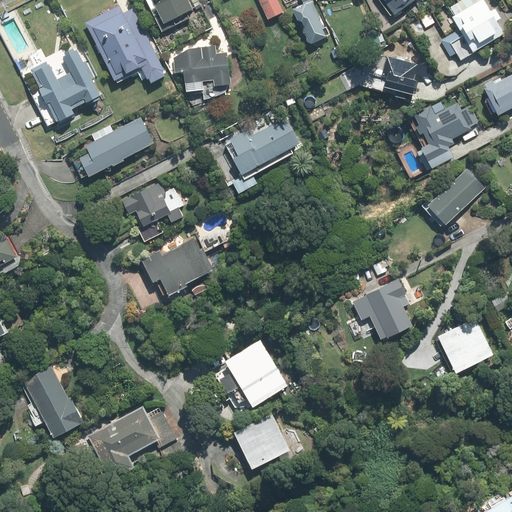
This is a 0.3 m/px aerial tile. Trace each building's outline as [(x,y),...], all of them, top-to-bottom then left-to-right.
[(146,0),(163,32),(176,26),(173,20),(194,10),(189,0),(146,0)] [(259,0),(269,20),(285,12),(279,0),(259,0)] [(302,0),(304,4),(293,10),(299,21),(302,22),(306,28),(304,32),(309,43),(312,45),(328,37),(324,29),(326,28),(312,0),(302,0)] [(395,15),(416,0),(386,0),(385,1),(395,15)] [(461,61),(506,34),(484,0),(464,0),(450,9),(462,28),(441,41),(451,57),(457,54),(461,61)] [(120,6),(86,23),(115,81),(137,70),(143,81),(147,78),(148,80),(150,79),(152,84),(166,77),(164,72),(166,71),(134,9),(124,14),(120,6)] [(421,21),(426,29),(435,23),(431,15),(421,21)] [(371,48),(381,45),(376,31),(366,35),(371,48)] [(232,84),(228,52),(217,53),(217,46),(189,49),(174,58),(176,74),(184,73),(186,84),(214,81),(215,87),(232,84)] [(102,96),(78,50),(75,51),(74,49),(65,53),(67,56),(64,57),(72,73),(58,80),(50,65),(49,66),(47,62),(31,70),(41,89),(40,90),(47,104),(49,103),(59,123),(76,114),(73,110),(87,103),(88,104),(102,96)] [(408,94),(414,96),(418,81),(415,80),(417,76),(436,80),(439,70),(388,57),(384,72),(389,73),(385,88),(397,91),(395,96),(407,99),(408,94)] [(511,75),(485,90),(499,116),(511,109),(511,75)] [(424,133),(433,150),(473,129),(471,127),(480,122),(471,106),(462,110),(458,102),(436,114),(432,106),(414,115),(419,125),(417,127),(421,135),(424,133)] [(90,178),(155,144),(142,118),(115,132),(111,125),(92,135),(95,142),(86,147),(90,154),(80,159),(90,178)] [(243,176),(301,144),(286,118),(249,138),(246,132),(230,140),(239,156),(234,159),(243,176)] [(460,213),(486,188),(468,169),(429,206),(447,226),(450,223),(459,232),(469,222),(460,213)] [(166,192),(161,182),(124,201),(131,214),(137,211),(145,227),(168,215),(172,223),(184,217),(180,209),(185,206),(180,196),(178,196),(174,188),(166,192)] [(187,285),(215,271),(198,237),(163,254),(161,250),(141,260),(153,283),(162,279),(170,296),(189,287),(187,285)] [(0,267),(18,258),(9,239),(2,243),(0,238),(0,267)] [(381,258),(371,265),(379,276),(389,269),(381,258)] [(390,337),(414,326),(400,298),(407,295),(400,279),(353,301),(362,320),(371,317),(383,343),(391,339),(390,337)] [(456,372),(494,354),(476,317),(438,335),(456,372)] [(261,340),(226,361),(233,373),(220,380),(229,394),(242,387),(254,408),(289,387),(261,340)] [(52,365),(24,380),(54,438),(84,422),(72,397),(69,399),(52,365)] [(151,418),(144,406),(88,436),(112,481),(136,468),(130,457),(156,443),(160,449),(178,439),(163,412),(151,418)] [(273,413),(234,432),(252,469),(290,451),(273,413)] [(29,483),(20,486),(24,497),(33,494),(29,483)] [(511,511),(511,494),(480,511),(511,511)]
